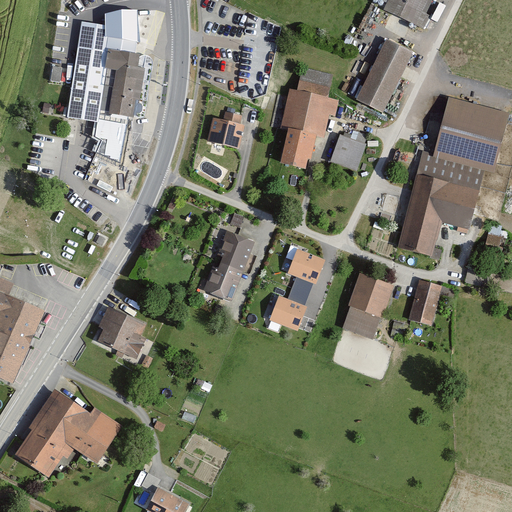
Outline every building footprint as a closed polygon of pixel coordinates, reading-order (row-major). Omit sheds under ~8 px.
[(388,0),(385,7),(425,26),(429,16),(425,14),(431,0),(388,0)] [(107,33),(137,38),(136,10),(106,13),(107,33)] [(101,122),(102,112),(137,117),(139,99),(142,100),(147,68),(141,67),(143,54),(111,49),(113,37),(104,35),(105,26),(83,22),(68,118),(101,122)] [(386,113),(415,52),(388,39),(359,101),(386,113)] [(340,101),(329,98),(335,75),(304,67),(298,91),(291,89),(282,127),(292,130),(284,162),(311,169),(319,136),(326,138),(331,115),(336,117),(340,101)] [(437,258),(445,224),(473,229),(485,170),(497,173),(511,112),(449,96),(435,154),(422,151),(400,249),(437,258)] [(210,142),(239,148),(244,123),(240,122),(241,115),(226,112),(224,119),(214,118),(210,142)] [(358,171),(367,144),(342,136),(333,163),(358,171)] [(223,263),(244,272),(259,233),(238,225),(229,230),(220,253),(224,256),(223,263)] [(488,243),(506,245),(508,227),(490,225),(488,243)] [(324,259),(298,249),(289,272),(315,282),(324,259)] [(465,285),(492,290),(497,263),(471,258),(465,285)] [(204,290),(233,302),(244,272),(223,263),(220,268),(213,266),(204,290)] [(374,339),(382,318),(384,319),(396,285),(360,273),(349,307),(352,309),(345,329),(374,339)] [(0,377),(14,383),(46,311),(11,294),(15,283),(0,277),(0,377)] [(408,321),(432,327),(443,286),(418,280),(408,321)] [(306,306),(280,296),(271,318),(298,328),(306,306)] [(142,336),(147,325),(109,308),(101,327),(106,329),(100,341),(137,359),(147,339),(142,336)] [(75,447),(99,464),(121,432),(56,388),(30,427),(33,429),(17,454),(50,476),(66,452),(71,455),(75,447)] [(185,511),(190,504),(160,488),(149,509),(154,511),(185,511)]
